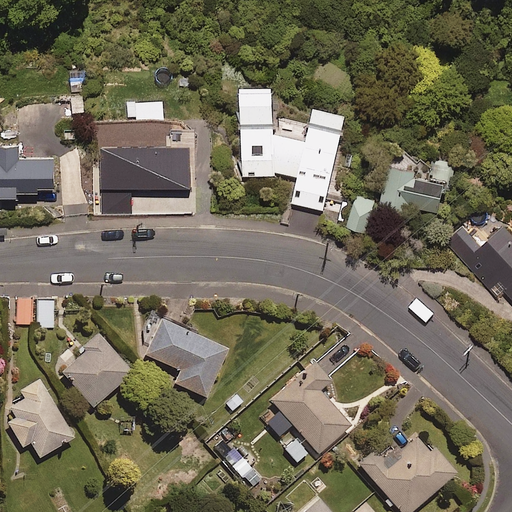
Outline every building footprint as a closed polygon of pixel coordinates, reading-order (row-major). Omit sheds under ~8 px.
[(273,176),(274,170),(291,175),(289,201),(320,205),(340,104),(308,98),(304,134),(270,127),(268,82),(235,83),(241,177),(273,176)] [(133,118),(146,118),(146,113),(153,113),(153,117),(162,117),(162,98),(133,99),(133,118)] [(130,108),(101,108),(101,119),(131,119),(130,108)] [(0,189),(15,189),(15,187),(33,186),(33,178),(53,178),(52,147),(25,148),(24,136),(14,136),(14,131),(0,131),(0,189)] [(105,189),(166,187),(165,151),(156,151),(156,132),(113,133),(114,152),(109,152),(110,167),(104,167),(105,189)] [(409,158),(387,155),(381,198),(434,204),(438,173),(408,169),(409,158)] [(372,195),(352,190),(345,222),(365,227),(372,195)] [(479,240),(461,221),(443,238),(495,293),(501,287),(511,298),(511,231),(501,219),(479,240)] [(29,298),(14,299),(15,323),(30,322),(29,298)] [(51,299),(36,299),(37,327),(52,326),(51,299)] [(224,345),(156,315),(140,351),(177,367),(171,380),(202,394),(224,345)] [(128,370),(94,330),(75,346),(79,351),(59,367),(90,405),(128,370)] [(283,414),(270,425),(281,437),(294,426),(315,450),(346,422),(314,387),(326,376),(311,358),(267,397),(283,414)] [(21,395),(4,405),(10,414),(2,418),(17,444),(26,439),(35,455),(71,433),(36,375),(17,387),(21,395)] [(242,477),(251,468),(230,444),(236,439),(223,424),(207,438),(242,477)] [(424,443),(413,431),(382,459),(370,445),(354,459),(400,511),(402,511),(451,469),(426,441),(424,443)] [(293,437),(281,448),(295,463),(307,452),(293,437)] [(330,511),(315,494),(295,511),(330,511)]
